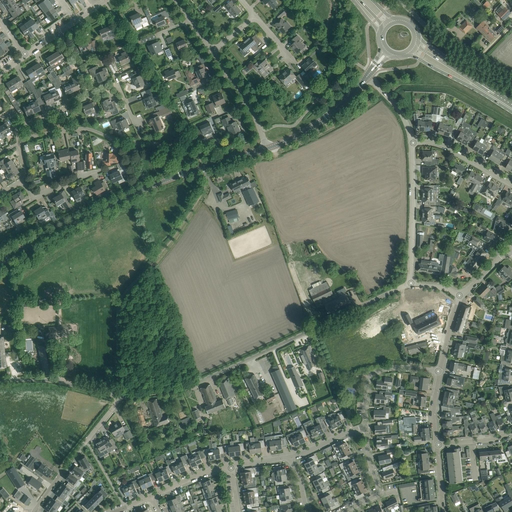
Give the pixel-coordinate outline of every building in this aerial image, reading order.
[(3,13),(16,4),(13,0),(12,0),(5,6),(7,8),(2,11),(3,13)] [(41,9),(54,0),(53,0),(50,0),(48,2),(47,0),(45,0),(44,0),(39,0),(38,1),(40,4),(39,5),(41,9)] [(44,13),(52,7),(51,5),(55,2),(54,0),(41,9),(44,13)] [(268,3),(273,9),(278,5),(276,2),(276,1),(275,0),(263,0),(262,1),(265,5),(268,3)] [(241,12),(232,1),(225,6),(234,17),(241,12)] [(11,14),(19,8),(16,4),(3,13),(2,14),(3,16),(9,12),(11,14)] [(47,17),(60,9),(59,7),(54,10),(52,7),(44,13),(47,17)] [(19,8),(11,14),(13,16),(8,20),(9,21),(22,13),(19,8)] [(505,8),(500,12),(498,15),(504,20),(511,13),(505,8)] [(47,17),(50,21),(50,22),(56,18),(57,17),(59,16),(58,16),(57,13),(61,10),(60,9),(47,17)] [(147,10),(145,11),(146,13),(147,16),(150,23),(153,22),(153,21),(155,20),(158,27),(166,24),(164,18),(165,17),(163,12),(157,14),(158,15),(151,18),(150,14),(149,11),(148,12),(147,10)] [(279,19),(286,13),(283,10),(276,16),(279,19)] [(142,26),(141,25),(148,22),(146,17),(142,19),(139,13),(130,17),(135,28),(136,28),(142,26)] [(28,22),(34,30),(36,28),(39,33),(41,32),(32,19),(28,22)] [(287,22),(285,23),(282,19),(275,25),(283,34),(291,27),(287,22)] [(470,24),(466,21),(460,27),(464,31),(470,24)] [(483,34),(489,27),(483,21),(476,28),(483,34)] [(31,32),(34,30),(28,22),(24,25),(32,38),(34,36),(31,32)] [(31,39),(32,38),(24,25),(19,28),(25,36),(28,34),(31,39)] [(109,38),(114,36),(110,27),(100,31),(101,33),(100,33),(101,34),(103,38),(108,35),(109,38)] [(498,35),(497,35),(489,27),(483,34),(491,42),(498,35)] [(142,44),(156,38),(155,34),(141,41),(142,44)] [(255,51),(260,48),(257,45),(261,42),(255,34),(251,38),(250,36),(240,45),(243,48),(246,52),(249,49),(251,47),(255,51)] [(302,54),(304,53),(308,49),(306,46),(304,47),(298,40),(300,39),(301,40),(297,36),(290,42),(293,44),(291,46),(297,54),(300,51),(302,54)] [(88,39),(78,43),(82,52),(90,48),(93,54),(99,51),(95,40),(92,42),(91,41),(89,42),(88,39)] [(184,51),(190,49),(187,43),(186,44),(184,40),(176,43),(179,50),(183,49),(184,51)] [(0,50),(10,43),(9,41),(4,44),(3,42),(0,43),(0,50)] [(149,46),(148,47),(150,50),(151,50),(151,51),(153,55),(154,54),(155,55),(155,54),(162,51),(158,42),(149,46)] [(10,43),(0,50),(0,55),(1,56),(9,50),(7,48),(12,45),(10,43)] [(174,59),(172,56),(169,49),(165,51),(168,58),(168,57),(169,60),(171,59),(172,60),(174,59)] [(119,58),(122,65),(130,61),(125,50),(121,52),(123,56),(119,58)] [(59,65),(65,61),(59,51),(53,55),(59,65)] [(53,55),(46,59),(52,69),(56,67),(59,65),(53,55)] [(318,66),(317,65),(311,58),(307,61),(308,62),(302,66),(306,71),(308,73),(314,68),(315,69),(316,69),(318,68),(318,66)] [(258,71),(258,70),(259,69),(265,76),(272,70),(265,61),(261,64),(258,61),(256,62),(257,63),(254,66),(258,71)] [(43,70),(39,64),(32,68),(37,75),(39,78),(45,74),(43,70)] [(188,70),(185,72),(191,86),(199,82),(198,80),(203,77),(205,78),(206,76),(207,76),(207,75),(207,73),(205,73),(204,69),(205,68),(203,64),(199,66),(201,70),(196,72),(198,76),(195,77),(193,76),(191,72),(188,70)] [(34,77),(37,75),(32,68),(32,67),(29,69),(26,72),(30,78),(32,82),(36,80),(34,77)] [(107,79),(105,73),(107,72),(106,68),(105,68),(102,69),(101,70),(99,72),(97,67),(90,70),(93,77),(97,76),(100,83),(107,79)] [(296,77),(289,69),(279,77),(285,85),(287,87),(292,83),(290,82),(296,77)] [(176,79),(181,77),(179,71),(175,72),(174,70),(169,72),(169,71),(165,72),(168,80),(173,78),(174,79),(176,78),(176,79)] [(305,74),(302,76),(304,78),(309,84),(310,84),(310,83),(314,79),(310,74),(308,72),(308,73),(306,71),(304,73),(305,74)] [(137,88),(142,86),(145,85),(141,76),(142,75),(141,72),(131,76),(134,84),(135,83),(137,88)] [(12,80),(17,88),(23,84),(18,76),(12,80)] [(70,84),(73,91),(80,88),(75,78),(72,79),(74,82),(70,84)] [(309,85),(309,84),(304,78),(300,82),(305,88),(309,85)] [(58,84),(55,79),(54,79),(50,82),(51,84),(53,83),(55,88),(59,86),(58,84)] [(11,92),(17,88),(12,80),(6,84),(8,87),(3,90),(10,100),(13,98),(10,92),(11,92)] [(63,87),(66,94),(70,93),(70,94),(73,93),(72,92),(73,91),(70,84),(68,82),(65,83),(65,82),(61,84),(63,87)] [(55,88),(49,90),(54,102),(60,99),(57,91),(56,91),(55,88)] [(144,99),(145,103),(146,108),(147,107),(148,108),(160,103),(157,96),(156,96),(153,88),(146,91),(148,97),(144,99)] [(49,90),(42,93),(43,95),(43,96),(46,103),(47,105),(54,102),(49,90)] [(189,93),(187,90),(176,94),(178,98),(189,93)] [(213,103),(206,106),(209,113),(215,111),(213,107),(225,102),(221,93),(211,98),(213,103)] [(191,98),(182,102),(184,106),(183,106),(186,112),(189,110),(191,114),(192,115),(191,114),(198,111),(199,114),(200,114),(198,110),(199,110),(197,107),(196,105),(195,105),(194,101),(192,102),(191,98)] [(113,115),(120,112),(116,103),(113,105),(110,99),(102,102),(102,103),(101,104),(100,105),(103,111),(104,111),(106,111),(106,112),(112,112),(113,115)] [(38,107),(36,102),(33,103),(32,100),(29,102),(30,105),(33,113),(40,110),(38,107)] [(94,107),(92,103),(83,107),(87,115),(93,112),(95,115),(96,115),(97,117),(101,115),(97,106),(94,107)] [(27,116),(33,113),(30,105),(23,108),(27,116)] [(168,107),(166,108),(159,110),(160,112),(152,115),(154,118),(148,121),(151,126),(153,125),(156,132),(164,128),(164,127),(163,127),(159,117),(163,115),(163,116),(172,113),(168,107)] [(422,118),(418,118),(418,116),(417,114),(414,114),(414,121),(418,121),(418,128),(419,128),(419,131),(425,131),(425,118),(425,117),(424,117),(421,118),(422,118)] [(440,123),(438,130),(439,130),(438,133),(443,135),(446,126),(448,120),(449,119),(448,117),(446,116),(443,117),(442,120),(440,120),(439,122),(440,123)] [(229,117),(222,120),(225,127),(227,126),(231,135),(240,131),(236,122),(232,124),(229,117)] [(129,131),(129,130),(128,128),(129,127),(126,119),(119,122),(118,119),(111,122),(114,129),(119,127),(120,131),(124,130),(125,132),(126,132),(129,131)] [(446,126),(443,135),(449,137),(450,134),(451,134),(454,125),(455,125),(456,123),(455,123),(456,121),(449,119),(448,120),(446,126)] [(201,140),(205,138),(203,135),(213,130),(210,122),(200,127),(200,129),(196,130),(201,140)] [(14,132),(10,126),(7,127),(5,124),(0,127),(0,130),(4,137),(7,136),(6,134),(9,132),(11,134),(14,132)] [(465,129),(464,130),(460,127),(456,134),(459,135),(456,140),(461,143),(469,129),(465,129)] [(475,136),(471,134),(472,133),(469,129),(461,143),(466,146),(469,141),(472,143),(475,136)] [(492,145),(488,142),(488,141),(486,137),(482,144),(478,152),(483,155),(486,150),(488,152),(492,145)] [(478,152),(482,144),(479,142),(480,140),(476,138),(473,143),(475,144),(472,149),(478,152)] [(499,154),(501,150),(493,146),(489,152),(492,154),(489,159),(494,162),(499,154)] [(70,159),(69,152),(68,149),(58,152),(60,161),(70,159)] [(69,152),(70,159),(71,163),(79,161),(77,151),(69,152)] [(435,152),(432,152),(423,152),(423,153),(422,154),(422,156),(423,157),(423,161),(425,161),(425,165),(435,165),(439,165),(439,159),(435,159),(435,152)] [(118,162),(118,154),(113,154),(113,153),(106,153),(106,161),(102,161),(102,165),(110,165),(110,162),(112,162),(118,162)] [(499,154),(494,162),(499,165),(502,160),(505,161),(508,156),(503,153),(502,155),(499,154)] [(53,155),(53,154),(48,155),(48,158),(48,161),(49,161),(50,164),(49,164),(53,180),(53,179),(57,179),(55,173),(53,163),(55,162),(54,160),(53,155)] [(91,157),(91,154),(85,154),(85,161),(88,161),(88,169),(91,169),(91,161),(94,161),(94,157),(91,157)] [(48,181),(53,180),(49,164),(50,164),(49,161),(48,161),(48,158),(48,155),(43,156),(44,161),(41,161),(40,162),(40,164),(41,165),(45,164),(46,168),(48,168),(48,171),(46,171),(48,181)] [(7,171),(14,166),(11,160),(5,164),(3,160),(0,161),(0,165),(4,173),(7,171)] [(123,162),(116,164),(120,171),(122,170),(125,168),(123,162)] [(457,173),(457,174),(461,176),(465,168),(462,166),(461,167),(456,164),(452,170),(457,173)] [(9,174),(6,176),(8,179),(18,172),(14,166),(7,171),(9,174)] [(435,171),(437,171),(437,167),(423,167),(423,173),(425,173),(425,180),(430,180),(430,181),(436,181),(436,176),(435,176),(435,171)] [(110,175),(114,183),(122,179),(119,171),(110,175)] [(479,176),(475,174),(471,172),(467,179),(474,184),(471,190),(470,189),(468,193),(476,197),(479,192),(483,185),(482,185),(480,184),(483,178),(479,176)] [(243,188),(244,191),(243,191),(250,206),(259,201),(253,188),(254,187),(252,183),(251,184),(248,178),(245,179),(243,180),(242,179),(239,180),(243,188)] [(96,195),(105,190),(100,180),(97,182),(98,185),(92,189),(96,195)] [(239,180),(231,184),(234,192),(243,188),(239,180)] [(492,195),(495,198),(498,193),(497,192),(499,188),(496,186),(493,184),(493,185),(490,183),(487,187),(484,185),(480,193),(486,196),(487,194),(488,194),(489,193),(492,195)] [(422,189),(422,192),(423,193),(423,195),(436,195),(438,195),(438,194),(437,192),(436,192),(436,185),(430,185),(430,189),(422,189)] [(79,188),(78,187),(75,188),(76,189),(71,192),(74,196),(73,197),(77,203),(81,200),(79,197),(84,194),(79,187),(79,188)] [(12,197),(13,200),(10,202),(14,209),(21,205),(19,201),(24,198),(20,191),(12,197)] [(511,204),(511,202),(511,195),(507,192),(506,194),(502,192),(495,204),(499,207),(503,200),(507,202),(505,204),(506,205),(509,207),(510,207),(511,208),(511,207),(511,204)] [(222,193),(218,195),(221,202),(231,198),(229,193),(223,196),(222,193)] [(72,205),(68,199),(65,201),(61,194),(53,199),(57,206),(61,203),(63,207),(64,206),(65,209),(68,207),(72,213),(76,210),(72,204),(72,205)] [(422,198),(422,202),(430,202),(430,205),(435,205),(436,205),(436,195),(423,195),(423,198),(422,198)] [(72,204),(76,210),(76,211),(79,209),(82,207),(80,203),(77,205),(76,203),(72,204)] [(423,213),(423,215),(433,215),(433,212),(436,212),(436,211),(437,211),(444,213),(445,208),(438,206),(438,207),(436,207),(436,206),(430,206),(430,209),(422,209),(422,212),(423,213)] [(53,221),(57,219),(52,211),(49,212),(47,209),(44,211),(41,207),(34,212),(40,222),(50,216),(53,221)] [(228,221),(238,218),(239,217),(237,209),(226,213),(228,221)] [(13,212),(8,215),(11,220),(13,219),(17,225),(23,220),(22,218),(24,217),(21,211),(15,215),(13,212)] [(436,224),(436,218),(440,219),(440,215),(433,215),(423,215),(423,218),(422,218),(422,222),(430,222),(430,224),(436,224)] [(505,233),(507,229),(509,226),(504,224),(506,221),(498,217),(495,221),(501,224),(499,227),(494,228),(493,230),(500,234),(501,231),(505,233)] [(488,231),(487,232),(485,235),(486,236),(483,239),(495,246),(499,238),(488,231)] [(477,247),(480,241),(467,233),(464,239),(469,241),(469,242),(470,242),(473,244),(473,245),(477,247)] [(473,250),(469,256),(471,258),(470,258),(480,264),(487,254),(478,248),(475,251),(474,250),(473,250)] [(442,261),(442,265),(449,266),(449,265),(451,265),(456,252),(450,250),(449,256),(444,255),(443,260),(442,261)] [(474,274),(480,264),(470,258),(464,268),(474,274)] [(429,261),(421,260),(421,264),(419,264),(418,271),(427,273),(428,265),(429,261)] [(430,265),(431,262),(429,261),(428,265),(427,273),(440,275),(442,267),(430,265)] [(454,272),(456,268),(451,266),(448,274),(456,278),(458,274),(454,272)] [(507,269),(504,266),(499,272),(500,273),(499,273),(503,277),(508,282),(511,277),(511,272),(511,273),(510,272),(511,269),(509,267),(507,269)] [(323,279),(332,275),(329,270),(321,274),(323,279)] [(333,294),(327,282),(309,290),(315,303),(333,294)] [(488,292),(490,290),(496,295),(497,294),(496,291),(493,288),(493,287),(490,285),(489,284),(490,285),(488,287),(487,286),(485,284),(477,292),(483,298),(488,292)] [(502,288),(499,289),(498,291),(496,291),(497,294),(498,296),(502,293),(505,291),(503,287),(502,288)] [(349,303),(344,292),(339,295),(340,297),(325,305),(328,313),(349,303)] [(473,301),(482,309),(485,306),(477,297),(473,301)] [(458,317),(467,320),(471,308),(462,304),(458,317)] [(408,313),(403,316),(407,325),(413,323),(408,313)] [(437,315),(413,326),(418,335),(441,324),(437,315)] [(462,334),(467,320),(458,317),(453,331),(453,330),(453,331),(462,334)] [(426,342),(407,347),(408,351),(409,353),(409,355),(428,351),(426,342)] [(44,376),(54,374),(49,343),(38,345),(41,362),(44,376)] [(453,356),(461,358),(461,357),(465,358),(465,357),(466,353),(466,352),(464,352),(466,345),(464,345),(457,343),(456,347),(455,347),(453,356)] [(309,346),(300,349),(302,355),(301,356),(305,365),(306,364),(309,371),(318,366),(309,346)] [(511,348),(505,347),(501,346),(500,350),(505,351),(504,355),(511,356),(511,350),(511,351),(511,348)] [(12,349),(13,357),(14,357),(14,360),(21,359),(19,348),(12,349)] [(511,356),(504,355),(501,355),(500,361),(501,361),(501,364),(509,365),(509,362),(511,362),(511,356)] [(475,367),(468,365),(458,363),(452,362),(450,371),(456,372),(457,367),(463,368),(462,370),(474,373),(475,367)] [(509,365),(501,364),(500,364),(499,369),(499,370),(498,372),(499,373),(499,374),(501,374),(511,375),(511,369),(508,369),(509,365)] [(297,409),(278,365),(273,368),(274,371),(271,373),(288,412),(297,409)] [(296,371),(290,373),(294,382),(301,380),(299,375),(298,375),(296,371)] [(245,379),(255,399),(265,395),(254,374),(245,379)] [(511,375),(501,374),(501,377),(500,380),(498,380),(495,379),(495,384),(498,384),(498,385),(506,384),(507,381),(511,381),(511,375)] [(428,390),(429,379),(411,376),(410,383),(415,383),(415,382),(421,382),(420,389),(428,390)] [(454,379),(448,378),(447,385),(457,387),(457,386),(460,387),(461,383),(463,378),(455,376),(454,379)] [(235,396),(233,391),(235,390),(230,378),(228,379),(219,382),(226,400),(235,396)] [(387,385),(392,386),(392,378),(385,378),(385,381),(377,380),(376,388),(387,389),(387,385)] [(210,399),(215,397),(210,384),(200,388),(202,394),(203,394),(204,397),(207,406),(205,407),(208,414),(217,411),(215,406),(213,406),(210,399)] [(505,396),(511,394),(511,388),(508,389),(507,386),(498,387),(500,394),(505,393),(505,396)] [(405,390),(405,395),(411,396),(411,398),(414,398),(413,405),(416,406),(425,407),(426,397),(417,396),(417,392),(406,390),(405,390)] [(443,397),(453,399),(453,396),(457,396),(458,391),(452,390),(451,392),(445,391),(445,393),(444,392),(443,397)] [(386,398),(392,398),(392,393),(386,392),(385,395),(376,394),(375,398),(374,403),(379,404),(379,403),(386,404),(386,398)] [(266,398),(268,402),(276,398),(274,394),(266,398)] [(506,406),(511,404),(511,401),(511,400),(511,394),(505,396),(506,399),(505,400),(505,399),(503,400),(501,401),(502,404),(504,404),(504,407),(506,406)] [(215,406),(217,411),(225,407),(222,400),(217,402),(215,397),(210,399),(213,406),(215,406)] [(452,402),(453,399),(443,397),(442,401),(443,401),(443,403),(448,404),(447,407),(453,408),(454,407),(455,403),(452,402)] [(147,402),(149,408),(150,407),(151,410),(150,411),(155,427),(170,421),(167,415),(163,416),(157,399),(147,402)] [(135,409),(141,430),(144,430),(142,423),(145,422),(141,407),(135,409)] [(384,410),(374,410),(374,419),(386,419),(386,413),(390,413),(390,407),(384,407),(384,410)] [(447,407),(447,412),(442,413),(442,414),(441,414),(442,418),(442,419),(448,418),(451,418),(451,417),(451,414),(455,413),(459,413),(459,412),(461,412),(461,410),(459,409),(453,408),(447,407)] [(344,419),(341,412),(336,414),(336,413),(334,412),(332,414),(334,418),(338,426),(339,426),(342,425),(342,424),(343,424),(341,419),(344,418),(344,419)] [(495,425),(498,424),(500,429),(500,428),(501,429),(505,428),(504,427),(505,426),(502,418),(498,420),(496,416),(495,417),(494,413),(490,414),(493,421),(495,425)] [(477,420),(476,416),(475,414),(471,416),(474,424),(474,423),(477,429),(480,428),(482,433),(483,432),(483,433),(487,431),(486,431),(487,430),(486,428),(483,422),(480,424),(478,420),(477,420)] [(493,421),(490,422),(487,419),(485,415),(481,417),(483,422),(486,428),(489,427),(491,431),(492,431),(492,432),(496,430),(496,429),(495,425),(493,421)] [(452,427),(452,426),(452,423),(456,422),(456,421),(460,421),(460,419),(464,418),(463,416),(451,417),(451,418),(448,418),(448,421),(443,422),(443,423),(442,423),(443,427),(443,428),(449,427),(452,427)] [(469,423),(467,419),(466,416),(463,416),(464,418),(464,421),(465,430),(465,435),(465,430),(468,430),(470,429),(471,431),(472,434),(473,434),(474,434),(477,433),(477,432),(478,431),(477,429),(474,423),(474,424),(471,425),(470,424),(469,424),(469,423)] [(322,421),(321,422),(319,417),(315,419),(317,423),(318,425),(315,427),(319,435),(320,435),(323,434),(323,433),(324,433),(322,428),(325,427),(326,428),(325,428),(326,428),(322,421)] [(334,418),(331,419),(330,417),(324,420),(328,427),(327,426),(330,424),(332,429),(334,428),(334,429),(337,427),(338,426),(334,418)] [(405,433),(416,433),(415,417),(404,418),(405,433)] [(390,429),(390,425),(392,424),(392,420),(383,421),(383,425),(375,426),(376,434),(386,433),(386,429),(390,429)] [(110,429),(115,436),(125,430),(121,422),(114,426),(115,426),(110,429)] [(313,423),(305,427),(309,436),(309,435),(311,433),(314,438),(315,437),(315,438),(318,436),(319,435),(315,427),(313,423)] [(449,427),(449,430),(444,431),(443,432),(443,436),(444,436),(444,437),(453,436),(453,432),(454,431),(454,430),(459,430),(458,426),(452,426),(452,427),(449,427)] [(130,430),(123,434),(127,440),(133,436),(130,430)] [(296,436),(300,444),(301,444),(302,444),(304,443),(304,442),(306,442),(303,437),(306,436),(307,437),(304,430),(299,432),(299,434),(296,436)] [(299,445),(300,444),(296,436),(294,432),(287,436),(288,438),(287,438),(290,444),(290,445),(290,444),(293,442),(295,447),(296,446),(297,447),(299,445)] [(422,441),(430,440),(429,434),(421,434),(421,437),(415,437),(415,442),(422,442),(422,441)] [(285,444),(284,437),(282,438),(282,435),(283,435),(282,435),(275,436),(277,450),(278,450),(281,450),(281,449),(283,449),(282,444),(285,444)] [(383,440),(376,440),(377,448),(377,450),(377,448),(378,448),(388,447),(388,446),(388,440),(391,439),(398,439),(398,435),(385,436),(383,436),(383,440)] [(275,450),(277,450),(275,436),(271,436),(271,437),(268,438),(268,440),(266,440),(267,447),(267,446),(270,446),(271,451),(272,450),(273,451),(275,451),(275,450)] [(101,439),(107,449),(110,447),(113,450),(118,447),(114,441),(111,443),(108,437),(105,438),(104,437),(101,439)] [(251,442),(245,443),(246,448),(246,449),(246,450),(247,450),(246,450),(246,449),(249,449),(250,454),(252,453),(252,454),(255,454),(255,453),(256,453),(255,448),(255,444),(254,437),(250,438),(251,442)] [(104,451),(107,449),(101,439),(98,441),(99,442),(96,444),(99,449),(96,451),(100,458),(105,455),(104,451)] [(255,444),(256,453),(257,453),(258,453),(260,453),(260,452),(262,452),(261,447),(265,447),(265,448),(264,440),(258,441),(258,443),(255,444)] [(339,452),(348,448),(346,442),(340,445),(339,442),(341,441),(340,441),(332,445),(335,450),(337,449),(339,452)] [(234,447),(236,456),(237,456),(240,456),(240,455),(241,455),(241,450),(244,450),(244,451),(243,443),(237,444),(238,446),(234,447)] [(230,445),(225,446),(225,448),(226,452),(226,453),(226,452),(229,452),(230,457),(231,456),(231,457),(234,457),(234,456),(236,456),(234,448),(234,447),(234,445),(230,445)] [(215,459),(213,447),(213,446),(209,447),(209,449),(204,450),(205,457),(206,457),(205,457),(205,456),(208,455),(209,460),(211,460),(211,461),(214,460),(214,459),(215,459)] [(213,447),(215,459),(217,459),(217,460),(220,459),(219,458),(221,458),(220,453),(223,452),(223,454),(224,454),(222,446),(217,447),(216,446),(213,447)] [(450,484),(464,482),(463,482),(462,482),(459,452),(461,451),(461,447),(461,448),(447,450),(447,453),(448,453),(448,455),(447,455),(448,459),(448,461),(448,465),(449,465),(449,467),(449,471),(450,474),(449,474),(450,478),(450,480),(450,484)] [(337,458),(338,457),(340,462),(347,459),(345,456),(351,453),(348,448),(339,452),(335,454),(337,458)] [(387,454),(378,456),(381,467),(380,465),(392,462),(391,458),(393,457),(392,454),(395,454),(394,449),(387,451),(387,454)] [(420,462),(429,461),(429,456),(428,456),(427,453),(425,453),(425,450),(416,451),(417,456),(419,456),(420,462)] [(496,451),(496,459),(497,463),(508,462),(504,454),(502,454),(501,450),(496,451)] [(197,455),(193,456),(198,465),(201,464),(201,463),(203,462),(201,458),(203,457),(204,458),(201,451),(196,453),(197,455)] [(193,455),(188,457),(187,454),(183,456),(187,464),(190,463),(192,467),(194,466),(194,467),(198,465),(193,455)] [(307,469),(316,465),(314,462),(317,460),(315,455),(307,459),(309,458),(310,461),(305,464),(305,465),(305,466),(305,467),(306,468),(307,468),(307,469)] [(81,464),(78,468),(83,472),(84,473),(86,471),(91,468),(92,467),(90,462),(88,463),(86,460),(87,459),(85,456),(80,458),(81,459),(79,460),(81,464)] [(186,470),(184,465),(187,464),(183,456),(181,457),(182,460),(176,462),(181,473),(185,471),(184,471),(186,470)] [(32,457),(25,465),(41,477),(42,477),(40,476),(42,473),(47,477),(48,475),(49,476),(51,473),(50,472),(51,471),(41,464),(38,468),(32,464),(36,460),(32,457)] [(167,460),(166,460),(167,463),(168,466),(171,471),(173,470),(175,475),(177,474),(178,474),(181,473),(176,462),(173,463),(171,464),(170,460),(167,460)] [(347,471),(356,467),(354,461),(348,464),(347,461),(339,464),(342,470),(345,468),(347,471)] [(393,469),(399,467),(403,466),(402,461),(398,463),(389,466),(390,470),(382,473),(385,479),(395,476),(393,469)] [(418,473),(419,473),(427,473),(427,469),(429,469),(429,466),(430,466),(429,461),(420,462),(420,468),(418,468),(418,473)] [(39,477),(22,465),(19,470),(31,478),(28,482),(29,483),(27,485),(32,488),(32,489),(35,491),(37,489),(38,489),(42,484),(37,480),(39,477)] [(322,472),(324,470),(323,467),(321,466),(317,468),(316,465),(307,469),(308,470),(308,471),(308,472),(308,473),(309,473),(310,474),(315,472),(316,474),(315,475),(315,476),(322,472)] [(72,468),(73,469),(71,471),(74,473),(73,476),(78,480),(77,480),(78,481),(84,473),(83,472),(78,468),(75,466),(74,467),(74,466),(72,468)] [(168,473),(171,471),(168,466),(163,468),(164,470),(161,471),(165,480),(168,479),(168,478),(170,477),(168,473)] [(272,477),(286,475),(286,473),(286,472),(286,471),(286,470),(285,470),(285,469),(280,470),(279,467),(281,467),(281,466),(273,467),(274,472),(273,473),(272,475),(272,477)] [(13,467),(6,471),(17,489),(24,484),(13,467)] [(356,467),(347,471),(348,475),(346,476),(348,481),(355,478),(353,475),(359,472),(356,467)] [(242,479),(252,477),(255,477),(253,468),(244,469),(245,472),(241,473),(242,479)] [(165,480),(161,471),(158,473),(157,470),(152,473),(154,479),(157,477),(159,482),(161,481),(161,482),(165,480)] [(151,480),(154,479),(152,473),(147,475),(148,477),(144,479),(148,488),(152,486),(151,485),(153,484),(151,480)] [(316,486),(324,482),(323,479),(325,478),(322,473),(315,476),(315,477),(317,476),(318,478),(313,481),(314,482),(313,483),(314,484),(314,485),(315,485),(316,486)] [(69,474),(68,474),(67,476),(66,479),(69,481),(67,484),(73,488),(75,489),(77,486),(75,485),(78,481),(77,480),(78,480),(73,476),(69,474)] [(144,479),(143,475),(138,478),(138,479),(135,480),(138,486),(141,485),(143,489),(145,488),(145,489),(148,488),(144,479)] [(274,480),(275,480),(276,485),(283,484),(282,484),(281,481),(287,481),(287,479),(287,478),(287,477),(286,476),(286,475),(272,477),(272,478),(274,480)] [(252,477),(242,479),(242,485),(248,484),(249,487),(256,486),(255,481),(253,481),(252,477)] [(210,480),(207,481),(206,479),(198,482),(200,486),(202,487),(204,486),(205,488),(214,484),(213,482),(211,483),(210,480)] [(135,487),(138,486),(135,480),(130,483),(127,484),(132,495),(135,493),(137,492),(135,487)] [(355,490),(364,486),(361,480),(356,483),(355,480),(348,483),(351,488),(353,487),(355,490)] [(324,482),(316,486),(316,488),(316,489),(317,490),(317,491),(318,490),(318,492),(323,489),(325,492),(323,493),(330,490),(328,485),(326,486),(324,482)] [(122,486),(118,488),(121,494),(122,495),(122,494),(121,494),(124,492),(126,497),(128,496),(129,496),(132,495),(127,484),(127,483),(121,486),(122,486)] [(62,484),(58,489),(68,496),(71,491),(73,492),(75,489),(73,488),(67,484),(65,486),(62,484)] [(204,494),(214,490),(213,487),(215,487),(214,484),(205,488),(202,489),(204,494)] [(281,495),(290,494),(290,492),(291,492),(291,491),(290,490),(290,489),(289,488),(284,489),(283,486),(285,486),(285,485),(277,486),(278,492),(280,491),(281,495)] [(356,500),(365,496),(364,496),(363,496),(361,494),(367,491),(364,486),(355,490),(356,494),(354,495),(356,500)] [(107,495),(103,490),(104,489),(101,487),(100,488),(99,487),(95,491),(97,493),(102,498),(102,499),(103,499),(107,495)] [(244,499),(255,497),(254,494),(257,493),(256,487),(249,488),(250,492),(244,493),(244,499)] [(68,496),(58,489),(55,494),(58,496),(56,498),(62,503),(68,496)] [(25,495),(22,493),(18,490),(14,496),(17,499),(17,500),(20,502),(21,501),(26,505),(30,499),(25,495)] [(205,499),(218,495),(217,492),(215,493),(214,490),(204,494),(205,499)] [(324,504),(332,500),(331,496),(333,495),(331,490),(324,494),(325,493),(327,496),(321,498),(322,500),(322,501),(322,502),(323,503),(324,504)] [(434,499),(434,492),(421,493),(421,498),(418,499),(419,502),(422,501),(422,500),(434,499)] [(455,492),(449,494),(449,495),(450,495),(450,494),(455,504),(460,501),(461,503),(461,504),(458,497),(455,492)] [(97,493),(93,497),(98,503),(102,499),(102,498),(97,493)] [(290,494),(281,495),(281,499),(279,499),(280,504),(290,503),(286,503),(286,500),(291,500),(291,498),(292,497),(292,496),(291,496),(291,495),(290,495),(290,494)] [(171,506),(178,503),(182,502),(179,495),(176,496),(176,498),(167,502),(168,504),(170,503),(171,506)] [(507,507),(511,504),(511,500),(510,497),(509,498),(507,495),(503,498),(502,496),(496,499),(501,508),(502,507),(505,511),(508,509),(507,507)] [(206,500),(207,502),(208,505),(218,502),(217,499),(219,498),(218,496),(209,499),(206,500)] [(89,502),(94,507),(98,503),(93,497),(89,501),(89,502)] [(259,506),(258,500),(258,497),(255,497),(244,499),(245,505),(251,504),(252,507),(259,506)] [(62,503),(56,498),(54,501),(51,499),(48,503),(57,510),(62,503)] [(388,507),(385,508),(386,511),(391,511),(391,509),(399,505),(395,498),(390,501),(390,500),(390,501),(386,503),(388,507)] [(83,504),(81,505),(87,511),(88,509),(90,511),(94,507),(89,502),(89,501),(87,500),(83,504)] [(332,500),(324,504),(325,505),(324,505),(324,506),(324,507),(325,507),(326,508),(327,509),(332,507),(333,509),(331,510),(340,506),(337,501),(334,503),(332,500)] [(170,511),(180,508),(183,507),(182,502),(178,503),(171,506),(172,509),(170,510),(170,511)] [(210,510),(222,506),(221,504),(219,504),(218,502),(208,505),(210,511),(210,510)] [(491,504),(485,507),(486,510),(487,511),(494,511),(499,508),(496,502),(491,504)] [(48,503),(44,508),(47,511),(46,511),(55,511),(57,510),(48,503)] [(430,507),(429,503),(421,505),(422,508),(425,507),(425,508),(425,511),(437,511),(437,506),(430,507)]
